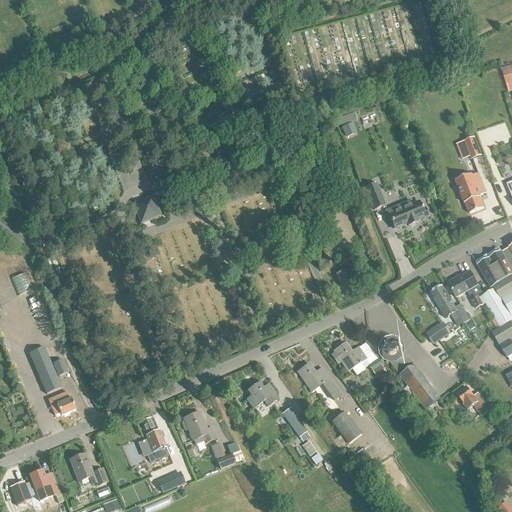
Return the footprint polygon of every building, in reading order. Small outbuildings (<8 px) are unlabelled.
[(511,65),(500,69),(507,93),(511,91),(511,65)] [(352,123),(342,127),(346,137),(356,133),(352,123)] [(464,143),(470,160),(481,156),(474,139),(464,143)] [(479,198),(480,198),(480,196),(486,194),(478,175),(472,177),(472,175),(455,182),(464,204),(465,204),(469,215),(483,209),(479,198)] [(364,189),(374,211),(385,206),(375,184),(364,189)] [(133,205),(141,224),(160,217),(152,197),(133,205)] [(386,212),(394,230),(407,224),(409,227),(417,223),(416,221),(428,216),(425,210),(423,211),(419,203),(412,206),(410,202),(386,212)] [(509,249),(502,253),(511,270),(511,246),(509,248),(509,249)] [(499,329),(511,322),(511,321),(511,320),(510,317),(511,316),(511,312),(500,300),(511,292),(511,270),(502,253),(501,253),(498,254),(478,266),(490,289),(493,287),(494,290),(481,297),(499,329)] [(342,272),(335,275),(341,289),(348,286),(342,272)] [(456,278),(447,283),(456,298),(466,292),(471,301),(475,298),(478,297),(482,294),(477,285),(469,272),(457,280),(456,278)] [(441,287),(430,294),(441,312),(445,318),(451,315),(458,327),(469,320),(461,307),(456,310),(441,287)] [(511,292),(500,300),(511,312),(511,292)] [(471,301),(470,301),(476,310),(483,305),(478,297),(475,298),(471,301)] [(471,320),(464,325),(469,331),(475,327),(471,320)] [(511,324),(511,322),(499,329),(491,333),(499,346),(507,359),(511,355),(511,345),(509,340),(511,337),(511,324)] [(366,343),(373,352),(381,345),(368,329),(360,336),(366,343)] [(389,360),(391,360),(394,359),(397,356),(397,354),(398,352),(398,350),(397,347),(396,346),(395,344),(393,343),(391,342),(388,342),(386,343),(384,344),(383,346),(382,347),(381,349),(381,351),(381,352),(381,354),(382,355),(383,357),(385,359),(387,359),(389,360)] [(335,354),(332,356),(338,364),(340,362),(347,372),(352,370),(356,376),(364,371),(363,370),(368,366),(378,359),(373,352),(366,343),(358,349),(351,354),(345,345),(334,353),(335,354)] [(61,389),(49,361),(44,348),(29,355),(47,395),(61,389)] [(394,359),(391,360),(388,362),(398,375),(412,366),(402,352),(397,356),(394,359)] [(368,366),(374,375),(382,370),(383,371),(386,369),(383,365),(384,364),(380,359),(378,359),(368,366)] [(54,365),(59,378),(68,374),(63,361),(54,365)] [(309,365),(297,373),(302,380),(311,393),(321,385),(331,398),(333,401),(341,396),(339,393),(330,380),(321,369),(315,373),(309,365)] [(412,366),(398,375),(406,386),(402,390),(410,402),(415,399),(423,411),(438,400),(412,366)] [(247,392),(251,398),(246,401),(253,410),(264,402),(267,408),(278,400),(270,389),(265,393),(259,384),(247,392)] [(349,388),(353,394),(359,390),(355,384),(349,388)] [(463,406),(467,411),(473,407),(482,418),(492,411),(478,393),(473,397),(466,388),(456,395),(463,405),(463,406)] [(60,414),(62,417),(76,411),(71,400),(69,400),(67,394),(67,393),(48,401),(55,417),(60,414)] [(282,415),(298,439),(306,433),(299,423),(290,410),(282,415)] [(332,423),(348,445),(361,435),(344,413),(332,423)] [(188,431),(193,442),(204,437),(206,443),(215,440),(210,429),(206,431),(198,414),(184,420),(184,422),(182,423),(181,425),(184,431),(186,432),(188,431)] [(141,423),(156,461),(169,456),(159,432),(156,433),(150,420),(141,423)] [(308,442),(302,447),(315,466),(322,461),(308,442)] [(210,448),(216,462),(220,471),(235,464),(231,455),(225,458),(219,444),(210,448)] [(236,444),(227,447),(231,455),(235,464),(244,461),(240,452),(239,452),(236,444)] [(354,458),(364,471),(373,464),(364,451),(354,458)] [(70,462),(78,483),(89,479),(92,486),(96,484),(98,487),(107,484),(102,471),(93,475),(85,456),(70,462)] [(24,483),(10,489),(17,507),(31,502),(30,499),(37,496),(39,503),(44,501),(51,498),(55,497),(60,495),(52,474),(44,477),(42,473),(42,472),(29,477),(30,478),(32,483),(25,486),(24,483)] [(180,474),(158,483),(163,493),(184,484),(180,474)] [(60,495),(55,497),(58,505),(64,503),(61,495),(60,495)] [(102,505),(105,511),(123,511),(118,499),(102,505)] [(500,509),(498,511),(511,511),(511,510),(506,503),(500,509)]
